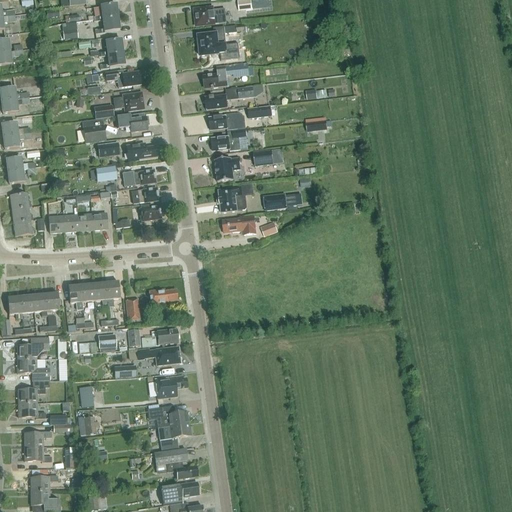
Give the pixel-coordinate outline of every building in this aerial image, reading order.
[(238,2),(239,9),(245,8),(246,12),(252,11),(251,0),(238,2)] [(254,11),(262,10),(261,1),(253,2),(254,11)] [(93,19),(93,21),(118,18),(116,5),(101,7),(102,17),(93,19)] [(218,23),(218,17),(226,16),(225,10),(213,12),(212,9),(194,11),(195,13),(193,13),(194,20),(195,20),(196,26),(218,23)] [(58,10),(46,12),(47,19),(59,17),(58,10)] [(0,18),(0,31),(4,31),(3,24),(7,24),(16,23),(15,17),(6,18),(0,18)] [(119,31),(118,18),(93,21),(94,23),(103,22),(104,30),(95,31),(95,35),(105,34),(104,33),(119,31)] [(201,58),(220,56),(221,62),(240,60),(238,45),(226,46),(225,35),(237,34),(237,33),(245,32),(244,26),(213,30),(214,36),(199,38),(199,39),(197,39),(198,46),(200,46),(200,50),(198,50),(199,56),(201,56),(201,58)] [(63,32),(64,41),(78,39),(77,31),(63,32)] [(0,54),(10,54),(9,47),(8,41),(0,42),(0,54)] [(98,54),(98,56),(123,54),(121,41),(106,43),(107,53),(98,54)] [(14,53),(10,54),(0,54),(0,66),(11,65),(10,59),(23,58),(22,52),(14,53)] [(50,52),(42,56),(45,61),(52,57),(50,52)] [(124,66),(123,54),(98,56),(99,58),(108,57),(109,65),(100,66),(100,71),(110,70),(109,69),(124,66)] [(234,76),(249,75),(248,65),(233,67),(217,69),(218,76),(205,78),(205,82),(204,82),(204,83),(203,83),(204,88),(205,88),(205,90),(211,89),(212,90),(214,90),(228,88),(227,81),(226,81),(226,77),(234,76)] [(106,83),(117,81),(118,89),(124,89),(130,88),(130,87),(141,85),(140,77),(139,77),(138,73),(122,75),(122,72),(116,72),(105,74),(106,83)] [(89,84),(101,83),(100,75),(88,76),(89,84)] [(21,79),(22,87),(39,86),(38,77),(21,79)] [(90,96),(102,95),(102,87),(89,88),(90,96)] [(227,102),(239,100),(255,99),(253,88),(226,91),(226,96),(205,99),(206,111),(228,109),(227,102)] [(20,101),(29,100),(28,94),(15,96),(14,89),(0,90),(0,94),(1,103),(16,101),(20,100),(20,101)] [(309,91),(310,100),(320,99),(319,90),(309,91)] [(113,100),(115,110),(124,109),(125,113),(143,110),(143,109),(144,108),(144,104),(143,104),(141,94),(123,97),(123,99),(119,100),(119,99),(113,100)] [(16,101),(1,103),(3,115),(18,113),(17,107),(21,106),(21,107),(30,106),(29,100),(20,101),(20,100),(16,101)] [(77,101),(76,109),(83,110),(84,101),(77,101)] [(113,118),(112,107),(94,109),(96,120),(113,118)] [(270,108),(248,111),(249,120),(271,118),(270,108)] [(129,117),(129,116),(116,118),(117,130),(130,128),(131,134),(147,131),(147,126),(149,125),(148,119),(146,119),(145,118),(144,118),(143,115),(144,115),(129,117)] [(236,115),(225,116),(225,117),(209,119),(211,132),(227,130),(227,132),(238,131),(236,115)] [(333,131),(332,119),(308,120),(309,133),(333,131)] [(82,123),(85,145),(106,142),(103,120),(82,123)] [(16,124),(1,126),(3,138),(18,137),(30,135),(30,129),(17,131),(16,124)] [(213,153),(230,151),(230,153),(241,152),(239,139),(246,139),(245,131),(227,133),(228,138),(212,140),(213,153)] [(30,135),(18,137),(3,138),(4,150),(19,148),(18,142),(31,141),(30,135)] [(97,146),(99,160),(120,157),(118,144),(97,146)] [(144,145),(126,147),(128,163),(138,162),(138,161),(157,158),(155,147),(145,149),(144,145)] [(274,166),(272,152),(253,154),(255,168),(274,166)] [(27,171),(35,170),(34,164),(22,166),(21,159),(6,161),(7,173),(22,171),(27,171)] [(217,183),(218,184),(234,182),(232,172),(241,171),(240,160),(231,161),(231,160),(215,162),(215,163),(216,170),(215,170),(216,176),(217,176),(218,183),(217,183)] [(111,168),(96,170),(97,180),(106,178),(107,181),(113,180),(111,168)] [(24,183),(23,177),(22,171),(7,173),(9,185),(24,183)] [(140,186),(155,184),(154,172),(146,173),(145,172),(138,173),(132,174),(134,187),(140,186)] [(312,188),(311,180),(301,181),(302,189),(312,188)] [(51,185),(41,186),(42,194),(52,193),(51,185)] [(244,198),(242,188),(227,190),(227,192),(219,193),(220,201),(219,201),(220,206),(221,215),(237,213),(237,212),(239,210),(238,206),(236,204),(236,199),(244,198)] [(144,204),(158,202),(156,190),(148,191),(148,190),(142,191),(137,192),(139,204),(144,204)] [(12,211),(29,209),(31,208),(30,202),(28,203),(27,195),(10,197),(12,211)] [(264,198),(266,213),(288,210),(287,208),(297,207),(296,196),(286,197),(286,195),(264,198)] [(147,222),(161,220),(159,208),(151,209),(151,208),(145,209),(140,210),(142,222),(147,221),(147,222)] [(30,216),(29,209),(12,211),(13,224),(30,222),(33,222),(32,216),(30,216)] [(50,235),(65,234),(64,218),(63,218),(62,212),(56,212),(57,218),(49,219),(50,235)] [(94,232),(107,231),(106,215),(93,216),(94,232)] [(93,216),(79,217),(80,233),(94,232),(93,216)] [(79,217),(64,218),(65,234),(80,233),(79,217)] [(223,223),(224,234),(232,233),(232,234),(243,233),(244,237),(256,235),(254,218),(233,221),(233,222),(223,223)] [(118,222),(119,229),(132,227),(131,220),(118,222)] [(13,224),(15,238),(35,235),(34,229),(31,229),(30,222),(13,224)] [(261,229),(265,238),(278,233),(274,224),(261,229)] [(113,301),(120,300),(118,283),(106,284),(107,301),(108,306),(108,308),(114,308),(113,301)] [(106,284),(92,286),(94,302),(102,302),(102,306),(108,306),(107,301),(106,284)] [(80,287),(82,304),(88,303),(94,302),(92,286),(80,287)] [(83,311),(82,304),(80,287),(68,288),(70,305),(75,304),(76,312),(83,311)] [(165,292),(164,290),(149,292),(151,307),(166,305),(166,303),(177,302),(176,291),(165,292)] [(59,311),(58,295),(46,296),(47,312),(47,313),(47,317),(49,327),(56,326),(55,318),(52,315),(51,312),(59,311)] [(47,313),(47,312),(46,296),(32,297),(34,314),(41,313),(42,318),(47,318),(47,317),(47,313)] [(22,315),(34,314),(32,297),(20,298),(22,315)] [(21,315),(22,315),(20,298),(7,300),(9,316),(16,315),(16,320),(22,320),(21,315)] [(138,301),(126,302),(128,322),(140,321),(138,301)] [(11,337),(9,321),(0,322),(2,337),(11,337)] [(127,332),(129,348),(140,347),(139,331),(127,332)] [(158,338),(155,338),(141,340),(142,349),(159,347),(159,345),(164,345),(178,343),(177,331),(169,332),(169,331),(162,332),(157,333),(158,338)] [(98,337),(99,350),(100,350),(100,353),(115,351),(115,349),(116,349),(115,336),(98,337)] [(17,361),(36,361),(36,352),(49,351),(48,339),(32,340),(32,347),(17,347),(17,348),(18,361),(17,361)] [(94,343),(81,343),(81,352),(93,352),(94,343)] [(156,358),(157,367),(180,364),(178,349),(155,351),(148,352),(148,350),(136,351),(138,362),(144,361),(144,360),(156,358)] [(36,361),(17,361),(17,362),(18,362),(18,375),(17,375),(32,375),(32,382),(44,382),(49,382),(49,370),(36,370),(36,361)] [(67,374),(66,361),(58,361),(59,382),(67,382),(67,374)] [(135,367),(114,368),(115,380),(136,378),(135,367)] [(182,377),(155,381),(157,401),(177,398),(176,390),(187,389),(186,380),(183,380),(182,377)] [(107,393),(107,384),(96,385),(97,393),(107,393)] [(79,389),(82,409),(94,408),(91,388),(79,389)] [(18,405),(37,405),(36,395),(45,395),(45,390),(45,389),(35,389),(35,391),(18,391),(18,392),(19,405),(18,405)] [(37,405),(18,405),(18,406),(19,406),(19,419),(18,419),(35,419),(35,420),(46,420),(45,414),(37,414),(37,405)] [(168,416),(169,428),(188,425),(186,413),(173,415),(172,408),(155,410),(156,418),(168,416)] [(85,420),(84,420),(86,436),(97,435),(95,419),(104,418),(103,412),(85,413),(85,420)] [(160,441),(162,453),(178,451),(178,446),(177,439),(190,437),(188,425),(169,428),(171,440),(160,441)] [(54,427),(54,433),(66,433),(66,436),(72,436),(71,427),(54,427)] [(24,449),(43,449),(43,439),(51,439),(51,433),(41,433),(41,435),(24,435),(25,449),(24,449)] [(83,449),(90,448),(89,441),(82,442),(83,449)] [(43,458),(43,449),(24,449),(25,449),(25,462),(24,462),(24,463),(41,463),(41,464),(52,464),(52,458),(43,458)] [(198,478),(198,477),(197,468),(183,470),(182,463),(187,462),(186,450),(178,451),(162,453),(154,455),(156,467),(165,465),(166,474),(176,473),(177,480),(183,479),(183,480),(198,478)] [(93,454),(94,463),(107,461),(105,452),(93,454)] [(65,469),(78,469),(78,460),(77,461),(75,460),(74,461),(65,461),(65,469)] [(60,471),(60,479),(74,479),(74,471),(60,471)] [(30,493),(49,493),(49,483),(58,483),(57,477),(47,477),(47,479),(30,479),(31,479),(31,493),(30,493)] [(74,480),(74,491),(83,490),(82,479),(74,480)] [(161,489),(163,507),(183,505),(183,504),(181,504),(181,499),(182,498),(184,500),(188,499),(188,498),(199,496),(199,495),(200,494),(199,489),(198,489),(197,484),(161,489)] [(49,493),(30,493),(31,493),(31,506),(31,507),(43,507),(43,511),(60,511),(60,501),(58,500),(51,500),(50,493),(49,493)] [(97,498),(88,499),(90,511),(98,510),(97,498)]
